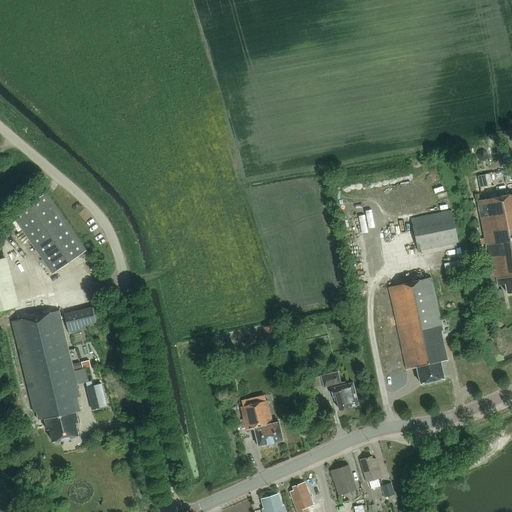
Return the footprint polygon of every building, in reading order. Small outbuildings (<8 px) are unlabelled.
[(484,150),(480,150),(477,154),(478,158),(481,160),(485,160),(488,156),(487,152),(484,150)] [(48,193),(15,216),(38,249),(32,253),(37,260),(43,255),(56,273),(88,250),(48,193)] [(511,194),(477,201),(491,274),(493,274),(496,278),(498,286),(505,284),(507,293),(511,292),(511,194)] [(452,211),(411,219),(418,251),(459,242),(452,211)] [(2,258),(0,258),(0,311),(14,308),(2,258)] [(432,277),(389,287),(407,370),(417,367),(421,384),(444,379),(440,362),(448,360),(441,332),(443,331),(432,277)] [(502,289),(489,292),(491,301),(504,298),(502,289)] [(100,305),(64,314),(69,334),(86,329),(85,325),(103,321),(100,305)] [(59,310),(12,321),(34,413),(37,412),(39,421),(45,419),(47,430),(50,430),(53,442),(79,436),(76,424),(78,423),(76,412),(80,411),(77,397),(80,397),(77,385),(74,371),(70,354),(69,353),(69,351),(59,310)] [(272,325),(263,327),(266,342),(276,340),(272,325)] [(339,410),(359,405),(353,382),(346,384),(346,381),(341,382),(338,371),(321,376),(324,387),(333,385),(334,387),(331,388),(334,397),(336,396),(339,410)] [(285,376),(278,378),(280,387),(287,385),(285,376)] [(102,383),(86,387),(92,409),(107,405),(102,383)] [(258,447),(283,441),(279,422),(273,423),(268,401),(241,407),(246,430),(254,428),(258,447)] [(367,483),(370,482),(371,489),(380,486),(379,480),(382,479),(376,460),(373,461),(372,458),(363,460),(364,463),(361,464),(367,483)] [(339,496),(357,490),(349,465),(333,470),(335,474),(332,475),(339,496)] [(310,511),(308,507),(315,505),(307,485),(303,486),(301,483),(293,486),(295,489),(290,491),(297,511),(310,511)] [(384,487),(382,487),(385,499),(395,496),(392,485),(384,487)] [(286,511),(284,504),(282,505),(279,495),(263,500),(266,510),(264,510),(264,511),(286,511)] [(365,511),(364,503),(355,505),(356,511),(365,511)]
